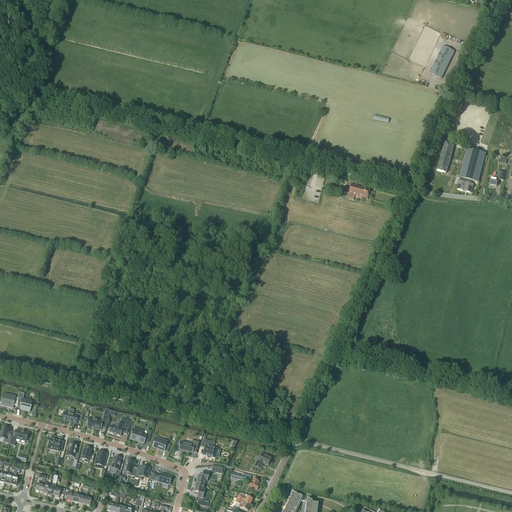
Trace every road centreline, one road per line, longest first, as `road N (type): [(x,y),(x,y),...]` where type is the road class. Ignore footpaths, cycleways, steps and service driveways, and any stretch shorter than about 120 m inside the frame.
road 1 (unclassified): [(261,511),(503,0)]
road 2 (track): [(411,189),(44,99),(0,78)]
road 3 (track): [(294,441),(0,370)]
road 4 (residential): [(179,499),(180,468),(0,416)]
road 5 (track): [(511,396),(335,354)]
